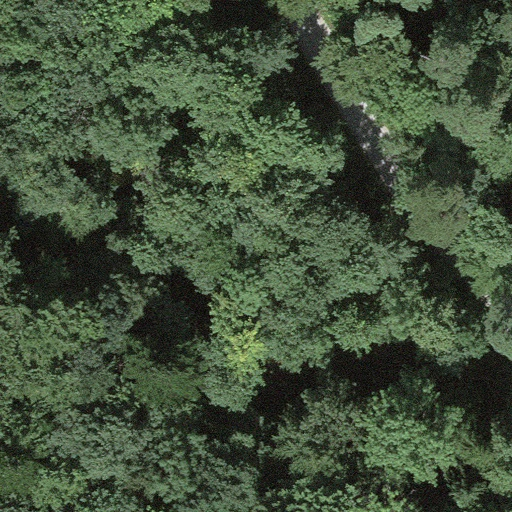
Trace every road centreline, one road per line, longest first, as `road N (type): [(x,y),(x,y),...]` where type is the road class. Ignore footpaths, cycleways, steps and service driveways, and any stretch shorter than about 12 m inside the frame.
road 1 (track): [(511,379),(363,318),(271,335),(213,375),(125,511)]
road 2 (track): [(511,313),(460,255),(299,0)]
